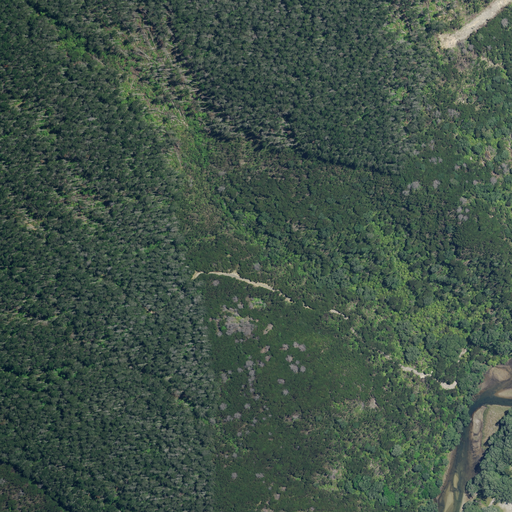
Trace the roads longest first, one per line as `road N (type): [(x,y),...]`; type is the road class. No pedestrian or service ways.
road 1 (track): [(95,511),(35,430),(0,350)]
road 2 (track): [(0,159),(37,64),(28,15),(15,0)]
